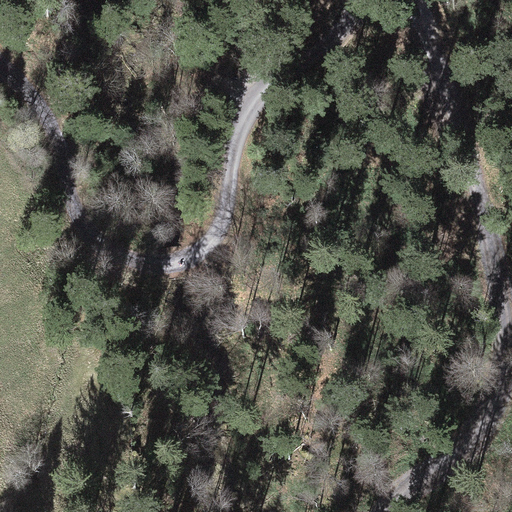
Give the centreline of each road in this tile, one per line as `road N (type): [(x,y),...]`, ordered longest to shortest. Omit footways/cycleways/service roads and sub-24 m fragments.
road 1 (track): [(366,0),(258,101),(233,151),(218,229),(188,257),(168,262),(113,252),(82,226),(38,105),(0,64)]
road 2 (track): [(415,1),(490,232),(504,375),(477,429),(385,511)]
